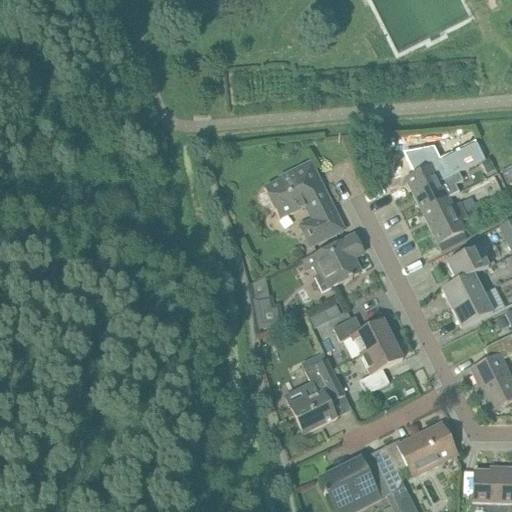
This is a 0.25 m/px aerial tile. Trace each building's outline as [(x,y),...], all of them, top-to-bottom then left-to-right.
[(454,132),(436,134),(437,149),(455,147),(454,132)] [(264,190),(273,208),(279,221),(309,206),(318,225),(302,233),(310,249),(344,232),(331,206),(310,164),(278,180),(279,183),(264,190)] [(405,180),(413,197),(448,180),(444,172),(436,176),(432,167),(405,180)] [(511,182),(511,170),(503,175),(508,185),(511,182)] [(448,180),(413,197),(421,213),(448,199),(459,194),(455,186),(462,182),(458,174),(448,180)] [(421,213),(429,229),(464,212),(475,207),(471,198),(452,208),(448,199),(421,213)] [(464,212),(429,229),(437,246),(464,232),(460,223),(479,214),(475,207),(464,212)] [(314,257),(300,264),(304,272),(318,265),(322,273),(313,278),(322,295),(331,291),(349,282),(352,280),(351,279),(359,275),(351,261),(348,254),(360,248),(354,237),(336,246),(314,257)] [(363,255),(360,248),(348,254),(351,261),(363,255)] [(447,264),(456,283),(457,284),(473,276),(473,277),(488,269),(478,249),(447,264)] [(441,291),(451,311),(483,296),(473,277),(473,276),(457,284),(456,283),(441,291)] [(451,311),(461,331),(492,315),(483,296),(451,311)] [(272,297),(253,301),(259,331),(283,326),(279,306),(275,307),(272,297)] [(334,307),(324,312),(324,313),(329,322),(339,317),(334,307)] [(311,320),(317,330),(330,323),(329,322),(324,313),(311,320)] [(350,338),(360,358),(392,342),(382,322),(362,332),(355,319),(332,330),(339,344),(350,338)] [(324,329),(313,334),(318,344),(329,340),(324,329)] [(470,371),(491,414),(511,403),(511,381),(502,362),(511,356),(511,336),(483,350),(489,361),(470,371)] [(370,378),(359,383),(366,397),(389,385),(382,372),(402,362),(392,342),(360,358),(370,378)] [(290,409),(294,418),(303,436),(335,420),(328,406),(345,398),(327,362),(304,373),(316,397),(290,409)] [(372,456),(371,456),(398,511),(406,511),(396,492),(397,491),(400,481),(396,475),(408,469),(412,477),(454,456),(440,428),(401,447),(398,443),(386,449),(394,465),(380,472),(372,456)] [(379,502),(387,499),(391,507),(384,511),(398,511),(371,456),(370,456),(379,473),(368,478),(360,462),(319,482),(325,494),(324,494),(332,511),(337,511),(351,505),(352,508),(376,496),(379,502)] [(473,473),(473,493),(472,504),(511,505),(511,470),(500,470),(500,474),(473,473)]
